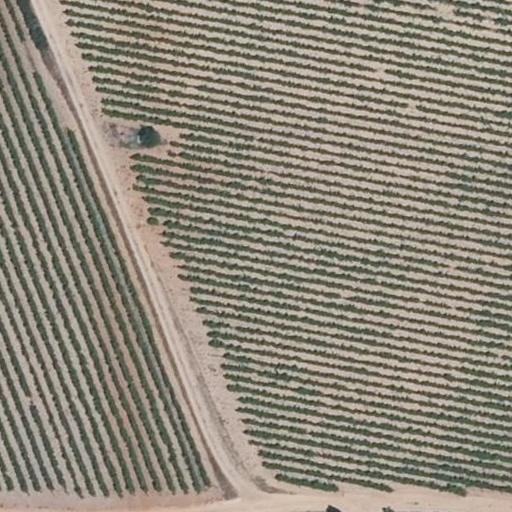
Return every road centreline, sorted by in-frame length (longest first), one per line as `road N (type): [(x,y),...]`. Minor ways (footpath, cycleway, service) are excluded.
road 1 (track): [(0,509),(357,503)]
road 2 (track): [(357,503),(511,505)]
